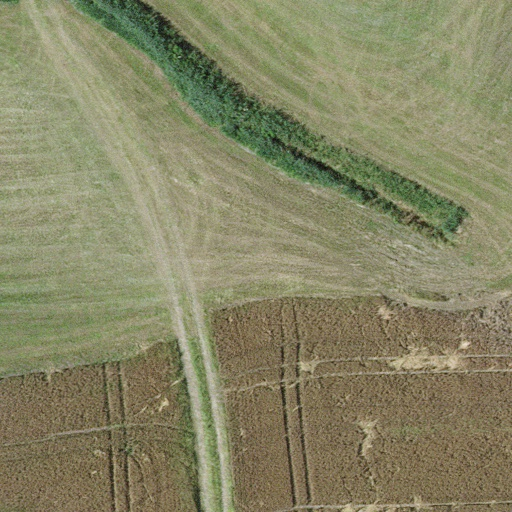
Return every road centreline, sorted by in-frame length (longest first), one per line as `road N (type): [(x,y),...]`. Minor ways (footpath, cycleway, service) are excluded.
road 1 (track): [(170,255),(45,0)]
road 2 (track): [(170,255),(205,398),(217,511)]
